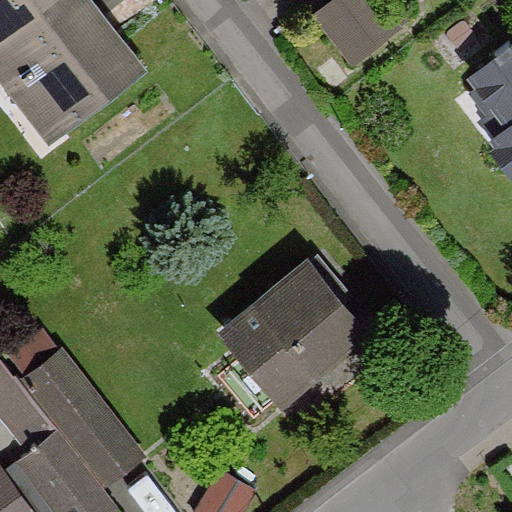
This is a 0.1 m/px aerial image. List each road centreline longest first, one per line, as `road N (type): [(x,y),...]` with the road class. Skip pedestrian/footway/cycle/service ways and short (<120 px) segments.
road 1 (residential): [(223,0),(511,372)]
road 2 (residential): [(511,387),(355,511)]
